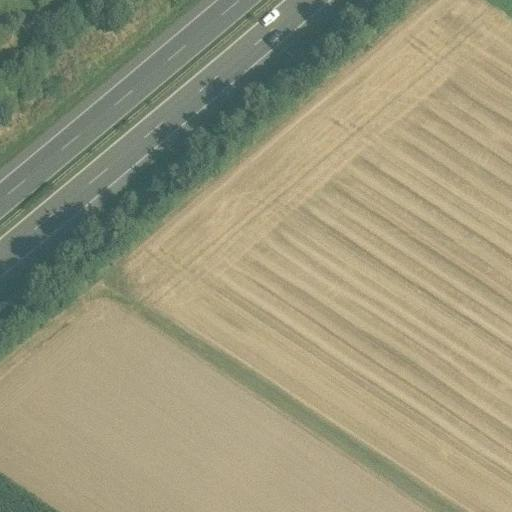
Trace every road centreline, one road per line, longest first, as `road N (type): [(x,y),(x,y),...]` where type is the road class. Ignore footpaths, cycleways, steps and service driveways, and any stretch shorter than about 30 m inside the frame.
road 1 (motorway): [(0,249),(296,0)]
road 2 (track): [(431,511),(113,307)]
road 3 (motorway): [(220,0),(0,184)]
road 4 (track): [(0,395),(113,307)]
